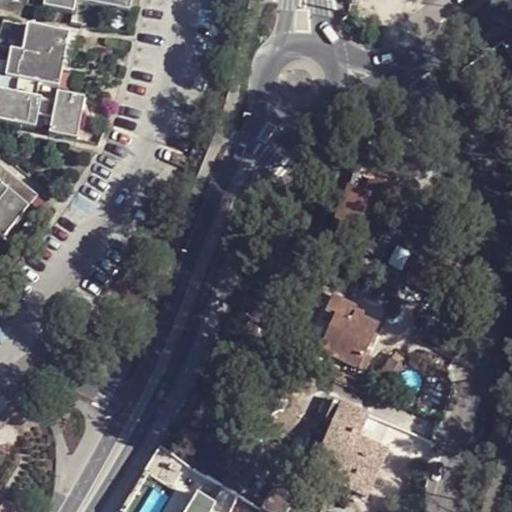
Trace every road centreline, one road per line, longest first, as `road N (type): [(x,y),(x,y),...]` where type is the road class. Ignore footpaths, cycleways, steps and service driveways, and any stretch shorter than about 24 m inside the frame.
road 1 (residential): [(449,511),(505,244),(498,196),(480,160),(408,61)]
road 2 (secondary): [(270,110),(220,175),(72,511)]
road 3 (secondary): [(93,511),(177,360),(266,158),(292,120)]
road 4 (residential): [(178,0),(144,138),(20,345)]
